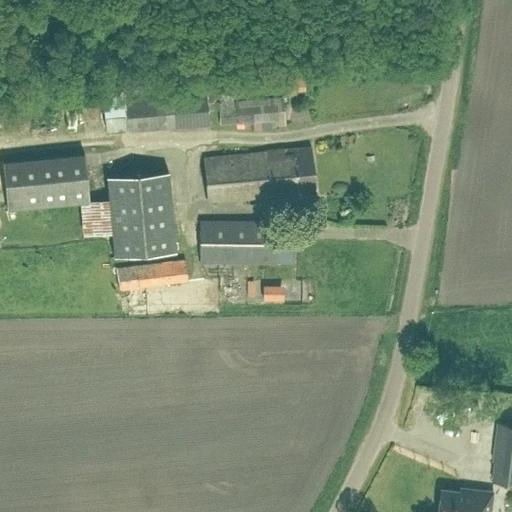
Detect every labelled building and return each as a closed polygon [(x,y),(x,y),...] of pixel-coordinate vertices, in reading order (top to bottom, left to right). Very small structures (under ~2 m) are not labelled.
[(207,121),(205,90),(235,88),(234,75),(245,74),(245,67),(168,72),(169,85),(151,87),(152,91),(121,95),(124,129),(207,121)] [(42,93),(41,102),(60,103),(60,93),(42,93)] [(273,108),(283,107),(282,94),(218,101),(220,122),(274,117),(273,108)] [(266,150),(202,156),(207,199),(297,190),(296,185),(314,184),(310,145),(266,149),(266,150)] [(83,152),(1,159),(6,207),(88,200),(83,152)] [(179,247),(172,169),(111,174),(118,253),(179,247)] [(276,260),(276,246),(276,218),(199,218),(199,259),(276,260)] [(118,288),(187,278),(184,257),(115,266),(118,288)] [(262,285),(264,297),(286,294),(284,282),(262,285)] [(495,478),(511,480),(511,422),(498,421),(494,458),(497,459),(495,478)] [(439,511),(490,511),(494,490),(471,487),(470,491),(443,487),(439,511)]
